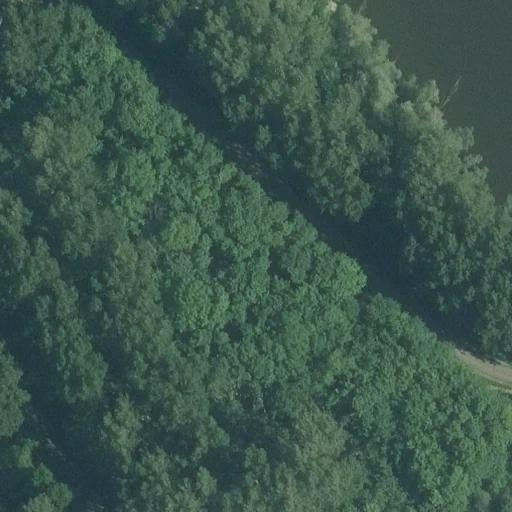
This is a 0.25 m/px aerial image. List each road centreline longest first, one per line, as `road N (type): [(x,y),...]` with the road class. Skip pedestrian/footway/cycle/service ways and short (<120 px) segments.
road 1 (unknown): [(38,0),(372,319),(470,387),(511,399)]
road 2 (tertiary): [(81,511),(0,377)]
